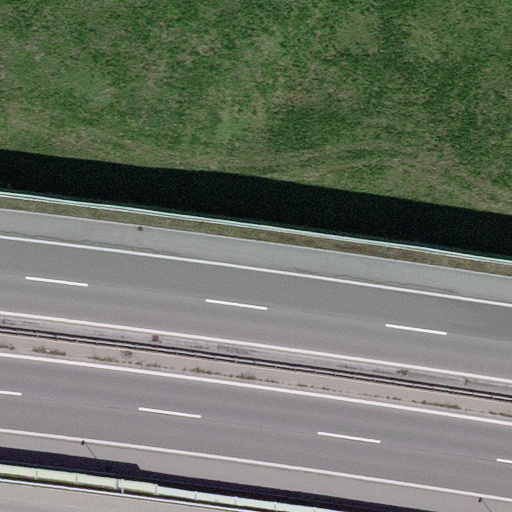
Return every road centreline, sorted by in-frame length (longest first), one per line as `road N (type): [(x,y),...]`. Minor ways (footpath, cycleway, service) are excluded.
road 1 (motorway): [(0,395),(511,465)]
road 2 (motorway): [(511,343),(0,273)]
